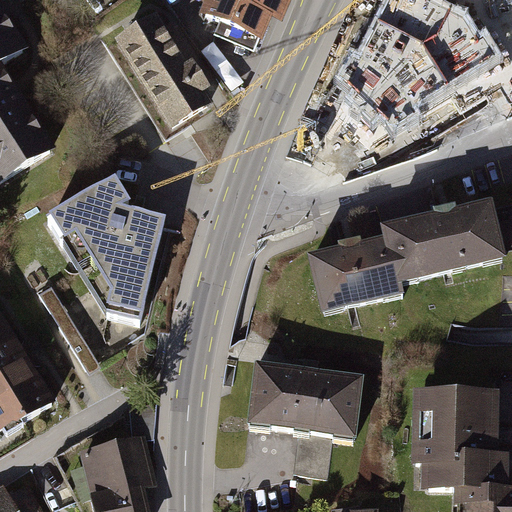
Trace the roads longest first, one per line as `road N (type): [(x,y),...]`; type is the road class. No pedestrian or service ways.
road 1 (secondary): [(239,196),(198,339),(185,511)]
road 2 (residential): [(239,196),(290,211),(511,133)]
road 3 (secondary): [(319,0),(239,196)]
road 4 (residential): [(130,393),(0,478)]
road 5 (unknown): [(461,0),(470,148)]
